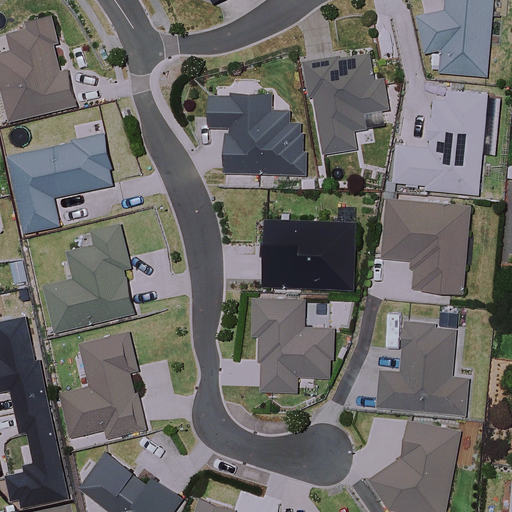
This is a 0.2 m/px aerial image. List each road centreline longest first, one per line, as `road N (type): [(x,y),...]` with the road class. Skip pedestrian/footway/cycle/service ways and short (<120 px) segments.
road 1 (residential): [(138,45),(146,107),(203,238),(208,412),(230,439),(324,462)]
road 2 (residential): [(138,45),(221,38),(297,0)]
